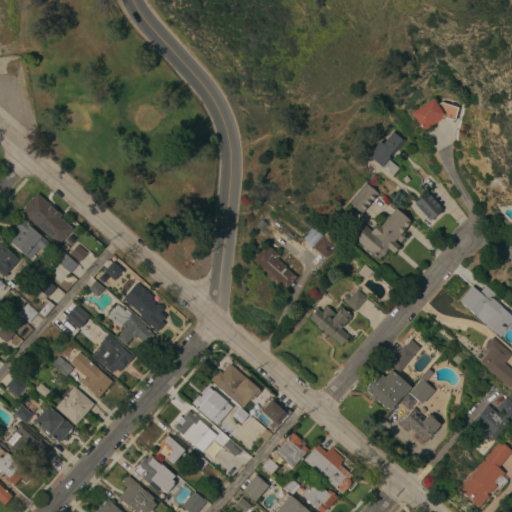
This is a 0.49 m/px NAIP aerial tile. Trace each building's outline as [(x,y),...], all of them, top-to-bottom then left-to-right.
[(459,107),(455,120),(444,116),(423,130),(411,113),(434,98),(438,104),(442,102),(459,107)] [(395,152),(389,159),(399,168),(392,175),(368,155),(380,141),(383,143),(394,130),(405,140),(395,152)] [(361,213),(359,212),(359,213),(356,210),(356,209),(349,203),(366,183),(378,194),(361,213)] [(427,217),(426,217),(424,214),(423,213),(422,214),(420,211),(421,210),(420,209),(419,209),(416,206),(417,206),(414,203),(426,191),(442,208),(429,220),(427,217)] [(21,212),(25,207),(24,206),(32,198),(37,193),(61,214),(59,217),(72,228),(57,244),(21,212)] [(410,222),(402,231),(406,234),(400,242),(396,238),(394,241),(399,246),(393,253),(387,248),(386,250),(385,252),(384,255),(381,255),(378,259),(352,237),(363,223),(371,230),(377,222),(380,225),(395,208),(410,222)] [(28,223),(27,224),(48,241),(42,249),(39,247),(33,254),(35,256),(32,260),(9,242),(17,232),(16,232),(18,229),(16,227),(22,219),(28,223)] [(312,247),(314,244),(310,240),(317,230),(323,235),(328,229),(339,238),(334,245),(335,246),(325,258),(312,247)] [(19,259),(6,273),(8,274),(6,276),(4,275),(4,276),(0,272),(0,244),(1,243),(19,259)] [(87,252),(79,262),(69,253),(78,244),(87,252)] [(265,245),(267,247),(268,246),(279,256),(276,258),(285,266),(284,267),(295,277),(283,290),(272,279),(273,279),(252,260),(265,245)] [(77,264),(69,273),(56,261),(64,252),(77,264)] [(112,261),(122,269),(115,279),(105,270),(112,261)] [(47,297),(35,286),(43,276),(56,287),(47,297)] [(97,296),(88,289),(95,279),(104,286),(97,296)] [(138,283),(152,296),(151,298),(154,301),(153,302),(156,305),(158,304),(159,304),(161,305),(162,308),(161,310),(160,312),(161,316),(162,317),(161,319),(160,320),(164,323),(158,331),(140,316),(141,314),(123,299),(138,283)] [(471,285),(479,292),(485,285),(495,294),(492,297),(501,306),(511,316),(511,320),(504,329),(504,328),(498,335),(484,324),(474,316),(475,316),(458,301),(471,285)] [(354,311),(345,302),(342,300),(347,295),(349,297),(357,289),(366,298),(354,311)] [(27,303),(37,312),(28,322),(18,313),(27,303)] [(64,316),(76,304),(89,315),(84,321),(84,322),(78,329),(64,316)] [(117,304),(124,310),(126,309),(145,325),(144,326),(153,334),(146,343),(137,334),(134,338),(132,336),(125,344),(117,337),(123,330),(123,329),(124,327),(125,327),(127,326),(123,323),(120,326),(108,316),(117,304)] [(317,308),(322,312),(327,306),(333,311),(331,314),(333,316),(342,307),(343,309),(344,308),(352,315),(343,324),(344,325),(342,327),(341,326),(340,328),(349,336),(341,344),(330,334),(329,336),(317,325),(317,324),(309,317),(317,308)] [(6,342),(0,336),(0,328),(4,324),(14,332),(6,342)] [(130,354),(131,354),(133,356),(127,363),(119,372),(115,368),(111,373),(97,360),(97,361),(91,355),(101,344),(99,343),(107,334),(130,354)] [(511,354),(503,363),(511,370),(511,383),(508,388),(478,361),(479,360),(474,355),(481,348),(482,349),(484,348),(483,347),(486,344),(485,343),(489,339),(489,340),(492,337),(511,354)] [(412,354),(413,355),(398,373),(388,363),(403,346),(404,346),(410,339),(419,347),(412,354)] [(112,381),(98,398),(80,382),(85,377),(78,371),(79,370),(70,362),(79,351),(112,381)] [(72,368),(65,376),(51,364),(58,355),(72,368)] [(210,379),(219,370),(222,373),(230,364),(246,378),(246,379),(259,390),(251,399),(250,398),(242,408),(210,379)] [(420,379),(419,378),(428,368),(433,372),(424,381),(433,390),(421,404),(408,392),(420,379)] [(405,392),(415,400),(408,409),(398,401),(389,410),(385,407),(384,408),(370,396),(371,394),(365,389),(377,376),(380,379),(383,375),(384,376),(390,369),(410,386),(405,392)] [(14,375),(26,385),(17,396),(5,385),(14,375)] [(93,404),(74,425),(55,407),(63,398),(65,400),(70,395),(68,393),(74,386),(93,404)] [(216,425),(211,420),(210,420),(197,408),(198,408),(192,402),(198,395),(200,397),(209,386),(232,407),(216,425)] [(511,410),(505,419),(507,422),(492,440),(486,436),(485,437),(469,424),(486,404),(500,415),(502,413),(496,408),(505,397),(511,402),(511,410)] [(270,400),(283,410),(273,421),(261,411),(270,400)] [(33,415),(25,423),(14,413),(21,405),(33,415)] [(54,411),(55,410),(72,427),(71,428),(71,430),(69,433),(67,432),(59,443),(33,421),(47,405),(54,411)] [(409,427),(407,430),(399,422),(402,419),(402,420),(412,408),(413,406),(419,412),(418,413),(424,418),(429,413),(431,416),(439,424),(432,433),(431,432),(430,433),(431,434),(428,438),(427,437),(424,440),(409,427)] [(248,414),(240,423),(232,415),(240,407),(248,414)] [(187,439),(185,440),(183,438),(184,437),(173,428),(174,427),(172,426),(176,421),(180,425),(184,420),(182,418),(187,411),(207,427),(193,444),(187,439)] [(41,439),(39,441),(51,451),(52,450),(54,452),(47,461),(34,449),(32,451),(30,450),(22,459),(9,449),(12,445),(7,441),(19,427),(16,425),(20,421),(41,439)] [(228,436),(218,428),(224,422),(234,430),(228,436)] [(221,447),(213,439),(220,431),(229,438),(221,447)] [(293,433),(300,439),(297,444),(301,447),(303,445),(308,449),(290,469),(286,465),(287,463),(275,452),(293,433)] [(184,450),(172,463),(166,457),(163,460),(156,453),(160,448),(158,446),(163,440),(165,441),(169,437),(184,450)] [(482,460),(483,461),(485,459),(484,458),(500,441),(511,451),(497,467),(504,473),(502,476),(500,474),(493,481),(496,484),(488,493),(487,492),(486,493),(488,495),(477,507),(457,489),(482,460)] [(329,483),(304,459),(317,445),(325,452),(330,447),(343,459),(341,461),(341,462),(340,464),(351,475),(348,478),(349,479),(350,481),(350,483),(348,487),(342,493),(329,482),(329,483)] [(20,464),(21,464),(32,473),(25,481),(20,477),(13,485),(4,477),(6,475),(0,470),(0,457),(1,458),(6,452),(20,464)] [(171,479),(173,482),(172,483),(173,484),(165,493),(159,487),(156,491),(141,478),(147,471),(138,464),(144,457),(146,459),(150,454),(154,458),(153,459),(160,465),(161,464),(174,475),(171,479)] [(207,462),(200,470),(192,463),(199,455),(207,462)] [(270,474),(260,466),(268,457),(277,466),(270,474)] [(137,483),(136,483),(146,492),(146,491),(154,497),(151,500),(156,504),(150,511),(143,511),(139,509),(136,511),(135,511),(131,508),(129,506),(128,506),(118,498),(126,487),(121,483),(123,481),(122,480),(125,477),(126,477),(128,475),(137,483)] [(256,475),(268,485),(255,501),(242,490),(256,475)] [(297,484),(298,483),(300,485),(292,494),(281,485),(289,476),(297,484)] [(313,480),(327,492),(329,490),(337,497),(328,507),(327,506),(326,507),(328,509),(325,511),(320,511),(301,494),(313,480)] [(0,484),(12,496),(4,505),(0,501),(0,484)] [(194,491),(206,501),(196,511),(188,511),(181,506),(194,491)] [(309,511),(274,511),(280,505),(277,503),(286,493),(309,511)] [(244,511),(235,505),(241,497),(250,504),(244,511)] [(94,511),(100,505),(101,507),(108,499),(115,506),(117,506),(118,507),(118,509),(121,511),(94,511)]
